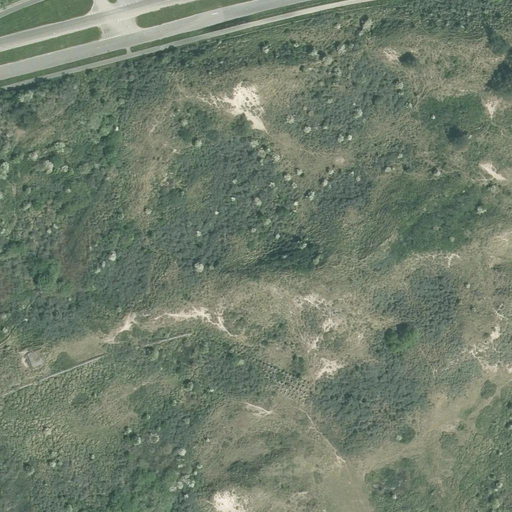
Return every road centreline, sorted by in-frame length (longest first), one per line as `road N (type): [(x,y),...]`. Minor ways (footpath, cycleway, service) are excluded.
road 1 (tertiary): [(0,76),(286,0)]
road 2 (tertiary): [(171,0),(0,46)]
